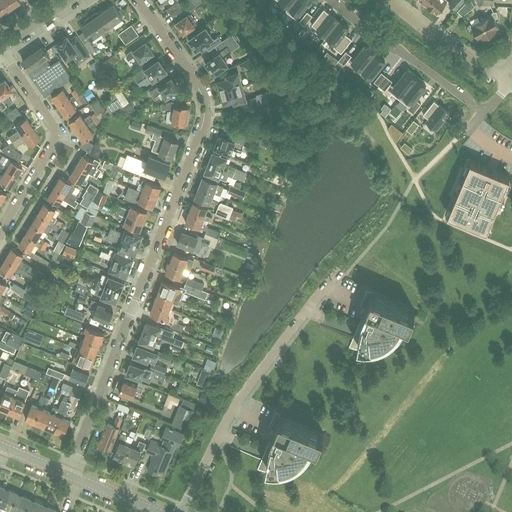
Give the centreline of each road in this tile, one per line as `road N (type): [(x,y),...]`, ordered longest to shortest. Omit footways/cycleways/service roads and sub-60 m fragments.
road 1 (residential): [(65,475),(204,114),(137,0)]
road 2 (residential): [(181,511),(239,401),(329,284)]
road 3 (residential): [(1,49),(50,124),(51,142),(0,230)]
road 4 (residential): [(483,113),(329,0)]
road 5 (residential): [(508,81),(446,48),(386,0)]
